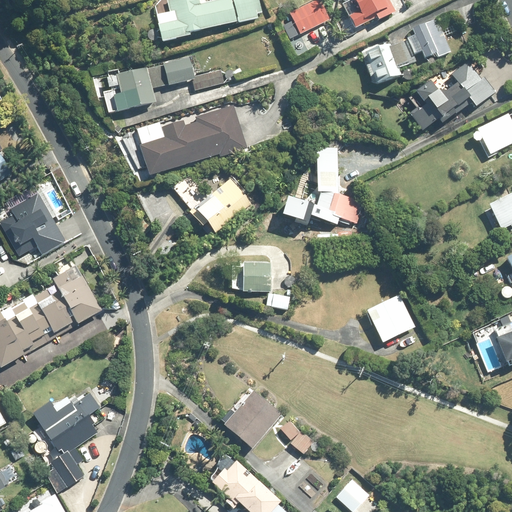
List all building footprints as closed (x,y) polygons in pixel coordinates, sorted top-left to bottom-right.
[(173,0),(167,1),(170,13),(157,16),(162,43),(191,36),(190,33),(236,22),(231,0),(216,0),(205,2),(204,0),(173,0)] [(258,0),(233,0),(238,22),(258,18),(257,14),(262,13),(258,0)] [(320,0),(290,15),(301,36),(330,21),(320,0)] [(353,0),(354,0),(343,5),(349,17),(350,16),(356,27),(377,17),(379,21),(396,13),(389,0),(353,0)] [(415,35),(407,38),(415,55),(423,51),(426,59),(437,54),(439,58),(452,52),(437,19),(413,29),(415,35)] [(399,68),(417,61),(408,40),(391,46),(389,43),(362,53),(373,85),(402,76),(399,68)] [(108,76),(108,77),(94,80),(99,104),(106,102),(109,113),(156,102),(153,88),(192,79),(195,90),(224,83),(221,70),(194,76),(190,58),(108,76)] [(417,107),(410,113),(424,131),(440,118),(443,123),(473,101),(477,106),(496,92),(485,77),(482,80),(469,62),(452,75),(458,82),(444,93),(440,87),(439,88),(432,79),(417,91),(418,92),(410,98),(417,107)] [(245,148),(232,109),(230,108),(198,118),(200,124),(190,127),(191,131),(185,133),(182,124),(164,130),(166,137),(167,140),(153,145),(156,155),(151,156),(146,158),(150,174),(151,174),(162,170),(163,172),(186,165),(185,163),(195,160),(196,162),(209,159),(208,156),(220,152),(222,157),(243,151),(245,148)] [(511,120),(509,114),(478,129),(491,155),(511,144),(511,120)] [(357,224),(362,203),(340,193),(338,148),(317,148),(318,191),(321,191),(317,205),(289,196),(281,221),(307,228),(312,215),(338,224),(340,218),(357,224)] [(0,191),(1,191),(0,189),(0,179),(11,173),(0,155),(0,191)] [(231,180),(190,213),(201,226),(207,222),(215,233),(251,204),(231,180)] [(13,213),(0,220),(0,224),(18,255),(36,245),(41,253),(65,239),(37,191),(10,207),(13,213)] [(511,193),(489,205),(502,231),(511,226),(511,193)] [(244,263),(243,292),(271,292),(271,264),(244,263)] [(77,267),(53,281),(59,292),(76,321),(78,326),(102,312),(77,267)] [(468,273),(475,275),(477,269),(471,267),(468,273)] [(45,291),(33,298),(54,334),(76,321),(59,292),(49,298),(45,291)] [(269,295),(267,306),(288,309),(290,297),(274,294),(273,295),(269,295)] [(399,296),(367,312),(383,343),(415,327),(399,296)] [(22,352),(27,349),(29,353),(55,338),(52,335),(54,334),(33,298),(2,316),(22,352)] [(0,313),(0,369),(24,356),(22,352),(2,316),(0,313)] [(502,367),(490,338),(476,344),(487,373),(502,367)] [(282,415),(254,391),(234,414),(230,410),(221,421),(225,425),(224,426),(252,450),(282,415)] [(100,408),(91,394),(79,403),(75,398),(70,401),(73,406),(65,411),(62,407),(52,415),(45,404),(32,413),(48,436),(47,437),(55,448),(59,454),(63,450),(64,450),(67,455),(52,466),(54,469),(46,475),(58,495),(67,488),(67,489),(85,477),(69,454),(98,434),(86,418),(88,417),(91,421),(98,416),(95,412),(100,408)] [(290,421),(280,430),(290,441),(300,432),(290,421)] [(291,445),(304,455),(314,442),(301,432),(291,445)] [(229,500),(225,504),(234,511),(240,505),(247,511),(285,511),(279,506),(282,503),(236,462),(227,473),(223,471),(212,484),(229,500)] [(336,497),(351,511),(354,511),(369,496),(351,481),(336,497)] [(35,511),(63,511),(52,498),(35,511)]
